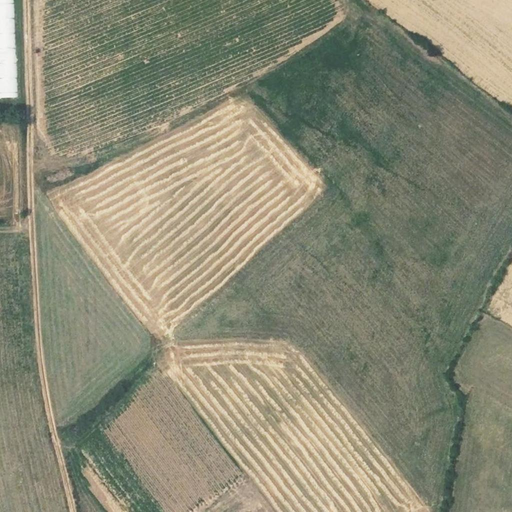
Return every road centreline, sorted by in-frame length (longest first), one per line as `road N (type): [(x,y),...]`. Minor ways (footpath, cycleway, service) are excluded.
road 1 (track): [(25,0),(30,297),(44,414),(68,511)]
road 2 (track): [(334,0),(339,13),(237,85),(27,183)]
